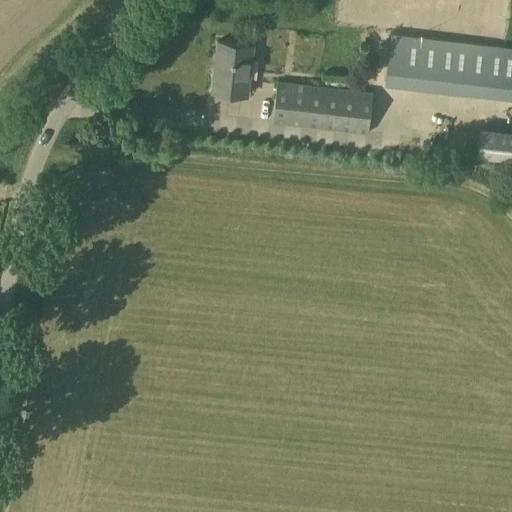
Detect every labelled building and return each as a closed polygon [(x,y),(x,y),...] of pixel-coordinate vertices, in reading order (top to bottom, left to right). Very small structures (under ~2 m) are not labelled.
[(391,33),(386,81),(468,91),(511,95),(511,46),(474,42),(391,33)] [(217,40),(211,90),(247,94),(253,44),(217,40)] [(277,80),(272,121),(368,133),(373,91),(277,80)] [(511,129),(480,126),(477,153),(511,156),(511,129)] [(447,149),(447,133),(423,133),(423,150),(447,149)]
